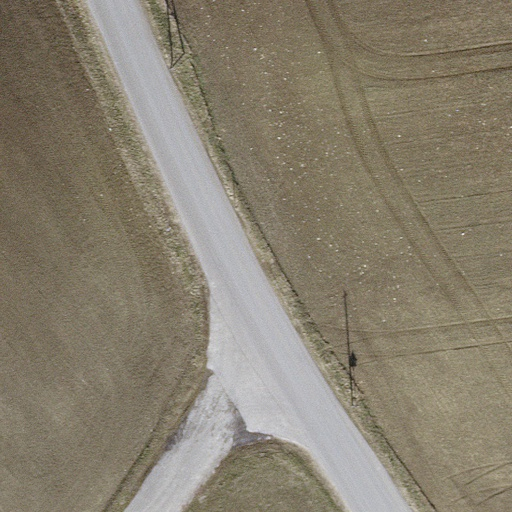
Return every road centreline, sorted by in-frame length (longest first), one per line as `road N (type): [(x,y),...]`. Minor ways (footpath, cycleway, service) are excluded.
road 1 (tertiary): [(106,0),(154,101),(390,511)]
road 2 (track): [(181,511),(296,339)]
